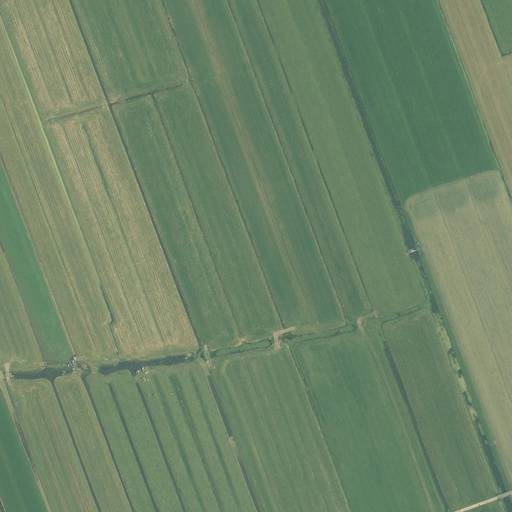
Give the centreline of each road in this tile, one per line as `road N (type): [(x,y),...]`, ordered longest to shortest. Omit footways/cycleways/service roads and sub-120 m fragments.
road 1 (track): [(406,259),(411,296),(404,306),(358,319),(206,350),(0,367)]
road 2 (track): [(432,511),(358,319)]
road 3 (track): [(269,511),(206,350)]
